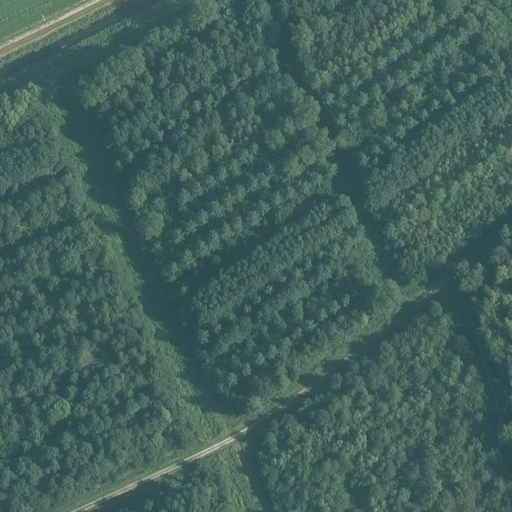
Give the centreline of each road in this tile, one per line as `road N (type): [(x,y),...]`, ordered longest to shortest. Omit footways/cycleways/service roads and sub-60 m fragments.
road 1 (track): [(511,230),(277,410),(212,451),(80,511)]
road 2 (track): [(0,103),(208,0)]
